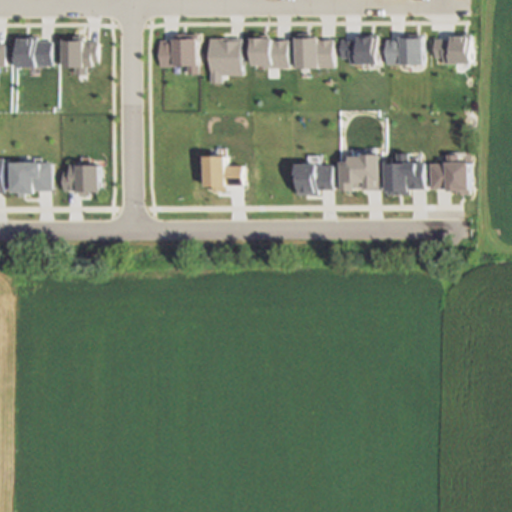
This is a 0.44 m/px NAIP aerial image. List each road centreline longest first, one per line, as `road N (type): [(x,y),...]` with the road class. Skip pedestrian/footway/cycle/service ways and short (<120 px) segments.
road 1 (residential): [(0,229),(469,230)]
road 2 (residential): [(0,6),(463,3)]
road 3 (residential): [(133,228),(133,0)]
